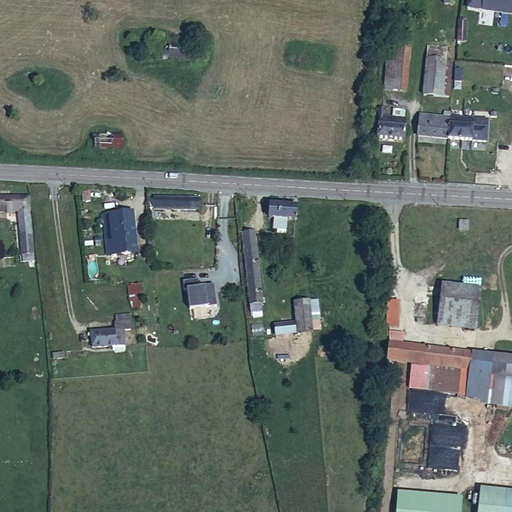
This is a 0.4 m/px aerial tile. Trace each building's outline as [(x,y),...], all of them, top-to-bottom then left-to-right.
[(511,0),(467,0),(467,1),(483,3),(482,15),(511,18),(511,0)] [(466,41),(467,22),(459,21),(458,41),(466,41)] [(202,52),(187,50),(187,45),(134,39),(135,34),(125,33),(123,55),(202,64),(202,52)] [(406,95),(409,47),(387,45),(383,93),(406,95)] [(448,100),(450,67),(444,67),(445,49),(428,49),(422,98),(448,100)] [(337,71),(338,59),(292,53),(291,66),(337,71)] [(404,144),(405,122),(404,122),(393,121),(382,119),(382,105),(374,104),(372,128),(375,129),(374,142),(404,144)] [(448,121),(449,114),(443,114),(441,120),(420,118),(418,140),(446,143),(448,121)] [(485,145),(486,123),(448,121),(446,143),(485,145)] [(118,151),(119,138),(93,137),(93,150),(118,151)] [(23,219),(23,206),(0,206),(0,219),(15,220),(21,272),(33,271),(26,220),(23,219)] [(197,224),(197,209),(150,207),(149,221),(197,224)] [(294,230),(294,215),(267,215),(267,229),(273,229),(273,239),(287,239),(287,230),(294,230)] [(135,262),(129,222),(99,226),(103,267),(135,262)] [(463,244),(463,227),(454,227),(453,243),(463,244)] [(258,322),(251,241),(234,241),(234,247),(239,247),(246,322),(258,322)] [(128,285),(130,309),(143,307),(141,283),(128,285)] [(476,327),(479,289),(440,287),(438,326),(476,327)] [(210,317),(208,294),(198,295),(198,297),(192,297),(192,289),(177,290),(177,299),(181,299),(182,319),(210,317)] [(403,343),(403,331),(399,331),(400,297),(392,297),(392,328),(390,328),(389,341),(403,343)] [(308,337),(307,312),(291,313),(291,332),(292,337),(308,337)] [(125,357),(124,341),(128,341),(128,332),(114,332),(114,341),(89,342),(90,358),(125,357)] [(292,337),(291,332),(270,333),(270,344),(292,342),(292,337)] [(462,367),(464,349),(403,343),(389,341),(389,358),(413,361),(462,367)] [(486,373),(489,351),(464,349),(462,367),(461,370),(486,373)] [(511,375),(511,354),(494,353),(492,373),(511,375)] [(66,368),(65,361),(49,364),(50,372),(66,368)] [(461,370),(462,367),(413,361),(410,386),(458,390),(461,370)] [(511,403),(511,375),(492,373),(490,401),(511,403)] [(432,423),(431,441),(437,441),(437,443),(453,444),(454,417),(443,417),(443,424),(432,423)] [(511,511),(511,493),(481,491),(479,511),(511,511)] [(461,511),(463,500),(399,493),(397,511),(461,511)]
